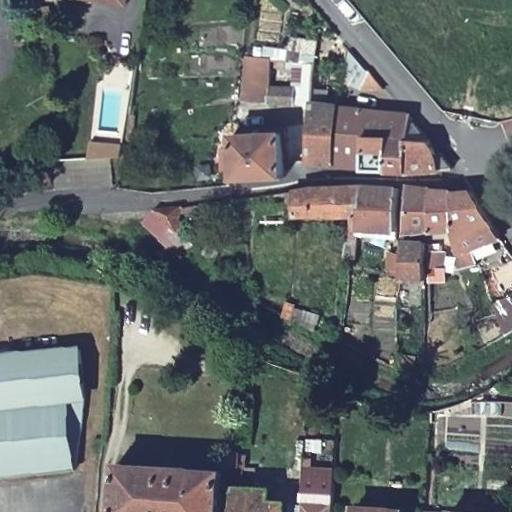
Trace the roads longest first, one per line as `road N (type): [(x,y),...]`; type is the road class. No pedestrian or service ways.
road 1 (residential): [(0,215),(331,179),(452,180),(472,169)]
road 2 (residential): [(460,155),(325,0)]
